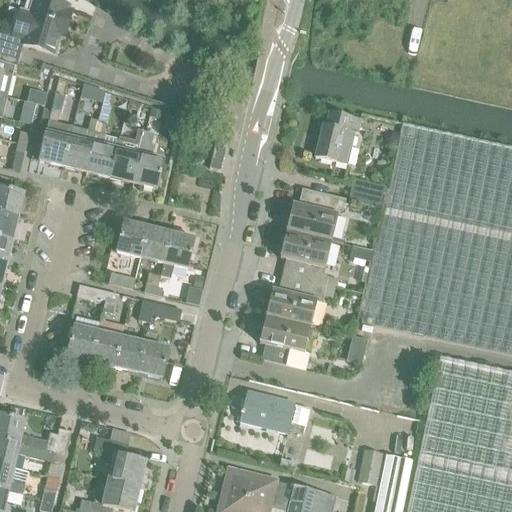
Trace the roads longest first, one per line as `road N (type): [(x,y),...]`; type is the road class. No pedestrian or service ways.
road 1 (residential): [(192,430),(250,143),(294,0)]
road 2 (residential): [(18,390),(43,282),(57,278),(72,215)]
road 3 (residential): [(192,430),(18,390)]
